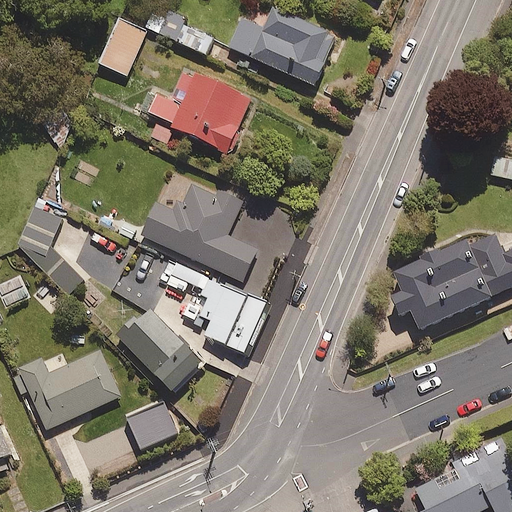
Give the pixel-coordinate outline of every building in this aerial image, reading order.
[(327,38),(276,14),(267,34),(244,24),(231,52),(318,92),(329,69),(316,63),(327,38)] [(188,24),(169,15),(159,35),(207,59),(215,43),(186,28),(188,24)] [(150,33),(122,21),(102,65),(129,78),(150,33)] [(253,106),(186,78),(174,107),(156,99),(148,117),(177,130),(175,136),(231,160),(253,106)] [(511,164),(506,164),(503,182),(511,183),(511,164)] [(244,208),(194,187),(181,217),(159,207),(144,243),(246,286),(259,254),(230,241),(244,208)] [(64,224),(38,213),(21,250),(70,300),(85,284),(52,251),(64,224)] [(511,256),(506,259),(497,238),(398,281),(407,302),(396,307),(404,325),(415,320),(423,339),(497,307),(495,301),(511,293),(511,256)] [(228,351),(252,300),(178,266),(168,289),(186,297),(190,289),(203,294),(200,300),(208,303),(200,320),(212,326),(205,341),(228,351)] [(252,300),(228,351),(246,359),(270,308),(252,300)] [(205,371),(153,316),(141,327),(138,323),(120,341),(175,400),(205,371)] [(123,401),(102,355),(51,378),(44,363),(16,376),(24,395),(30,393),(48,435),(123,401)] [(180,439),(166,408),(129,425),(143,456),(180,439)] [(0,469),(7,467),(3,455),(9,453),(0,430),(0,469)] [(509,511),(511,511),(511,462),(501,437),(433,467),(438,476),(413,487),(423,508),(416,511),(478,511),(492,506),(494,511),(509,511)]
